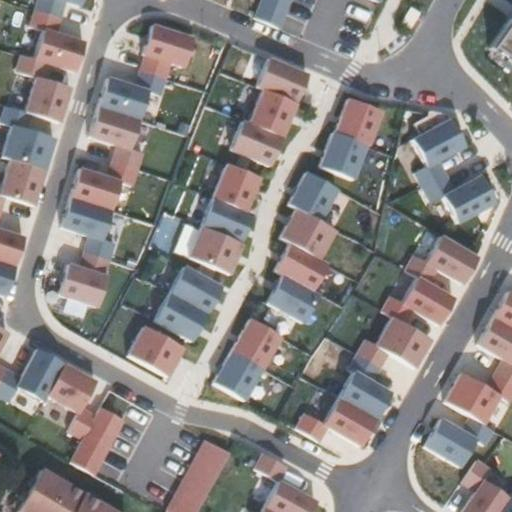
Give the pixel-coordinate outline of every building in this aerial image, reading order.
[(41,29),(32,59),(45,63),(74,72),(83,43),(54,34),(64,3),(78,7),(80,0),(37,0),(30,25),(41,29)] [(262,0),(256,19),(280,29),(290,0),(262,0)] [(511,1),(482,43),(511,64),(511,1)] [(414,33),(423,18),(413,12),(405,27),(414,33)] [(144,55),(139,71),(165,79),(170,63),(182,67),(191,38),(151,25),(142,55),(144,55)] [(34,77),(23,112),(29,114),(57,124),(68,88),(40,79),(45,63),(32,59),(20,55),(15,71),(34,77)] [(230,151),(269,167),(281,139),(296,104),(308,75),(268,59),(256,88),(262,90),(248,125),(242,122),(230,151)] [(106,78),(96,108),(137,120),(146,92),(159,96),(165,79),(139,71),(134,87),(106,78)] [(348,100),(335,134),(366,146),(368,147),(381,113),(348,100)] [(8,160),(42,171),(52,139),(24,130),(29,114),(23,112),(4,106),(0,118),(0,122),(11,126),(1,158),(8,160)] [(128,149),(137,120),(96,108),(87,137),(116,146),(111,162),(135,170),(140,153),(128,149)] [(423,189),(446,177),(439,164),(466,149),(451,123),(414,144),(428,170),(416,176),(423,189)] [(366,146),(335,134),(332,133),(319,168),(353,181),(366,146)] [(0,204),(2,198),(31,207),(42,171),(8,160),(0,184),(0,204)] [(130,186),(135,170),(111,162),(106,178),(77,169),(68,199),(108,211),(117,182),(130,186)] [(226,165),(211,199),(244,213),(258,179),(226,165)] [(288,206),(295,210),(319,223),(337,191),(306,174),(288,206)] [(454,190),(446,177),(423,189),(430,202),(442,196),(456,222),(495,202),(480,176),(454,190)] [(99,241),(108,211),(68,199),(58,228),(86,237),(81,253),(106,261),(111,244),(99,241)] [(211,199),(199,228),(239,244),(251,216),(244,213),(211,199)] [(289,244),(320,260),(335,232),(319,223),(295,210),(279,238),(289,244)] [(239,244),(199,228),(185,259),(227,276),(241,245),(239,244)] [(0,264),(11,268),(21,238),(0,231),(0,264)] [(324,430),(363,448),(391,387),(407,394),(453,294),(448,292),(452,281),(463,286),(479,253),(437,234),(405,302),(388,294),(380,312),(387,315),(374,343),(362,338),(323,421),(301,411),(293,429),(319,441),(324,430)] [(274,272),(282,276),(311,293),(327,264),(320,260),(289,244),(274,272)] [(101,276),(106,261),(81,253),(76,268),(65,265),(56,295),(95,308),(105,277),(101,276)] [(0,296),(2,297),(11,268),(0,264),(0,296)] [(182,268),(167,296),(204,316),(219,289),(182,268)] [(417,446),(460,468),(475,440),(486,446),(511,397),(511,275),(509,273),(437,411),(436,410),(417,446)] [(318,297),(311,293),(282,276),(266,304),(302,324),(318,297)] [(204,316),(167,296),(152,323),(189,343),(204,316)] [(211,385),(242,403),(279,339),(248,321),(211,385)] [(164,378),(180,349),(140,328),(125,357),(164,378)] [(43,397),(60,365),(33,350),(17,378),(3,370),(0,375),(0,398),(5,401),(12,388),(39,403),(43,397)] [(67,464),(90,477),(120,422),(97,409),(93,417),(79,410),(93,383),(60,365),(43,397),(76,415),(66,432),(80,440),(67,464)] [(166,511),(167,511),(197,511),(229,451),(203,438),(166,511)] [(474,458),(441,511),(511,511),(511,498),(483,481),(491,468),(474,458)] [(258,474),(273,482),(279,472),(264,463),(258,474)] [(116,511),(117,511),(30,465),(7,508),(15,511),(116,511)]
